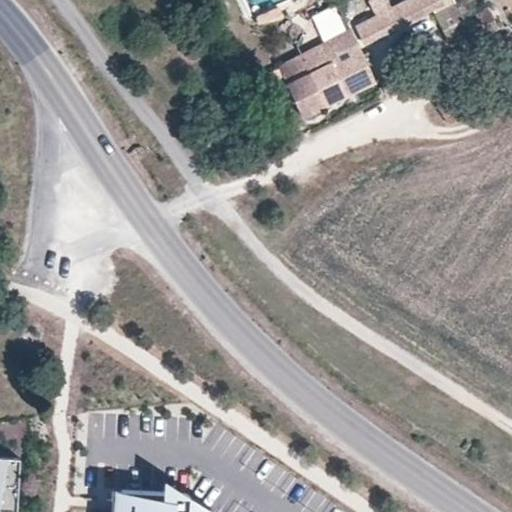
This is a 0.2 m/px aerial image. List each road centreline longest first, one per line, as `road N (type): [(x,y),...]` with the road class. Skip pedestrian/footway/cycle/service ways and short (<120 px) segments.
road 1 (secondary): [(0,15),(163,249),(220,317),(328,416),(463,511)]
road 2 (track): [(204,193),(398,363),(459,390),(511,435)]
road 3 (track): [(58,0),(204,193)]
road 4 (unknown): [(75,278),(28,226),(53,181),(93,148)]
